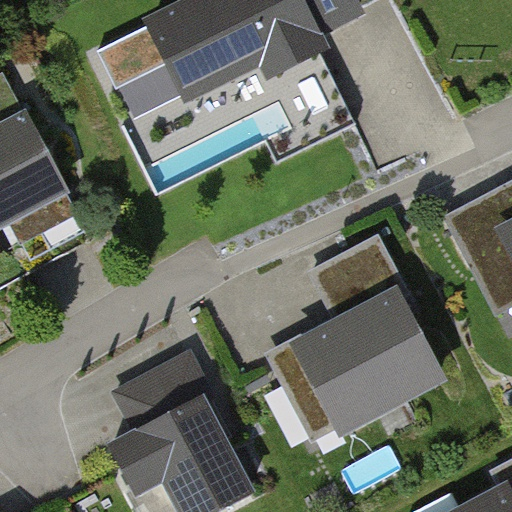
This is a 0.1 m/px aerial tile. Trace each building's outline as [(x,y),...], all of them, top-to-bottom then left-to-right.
[(207,0),(135,36),(146,59),(166,49),(190,98),(234,76),(255,117),(267,141),(278,165),(358,126),(313,34),(358,13),(351,0),(207,0)] [(0,124),(5,134),(0,136),(0,225),(67,190),(21,104),(0,114),(0,124)] [(511,182),(441,220),(488,308),(511,295),(511,182)] [(375,244),(313,271),(331,311),(275,336),(319,435),(437,383),(375,244)] [(209,368),(90,432),(132,511),(214,511),(270,482),(209,368)] [(511,511),(511,462),(492,473),(502,491),(462,511),(511,511)]
